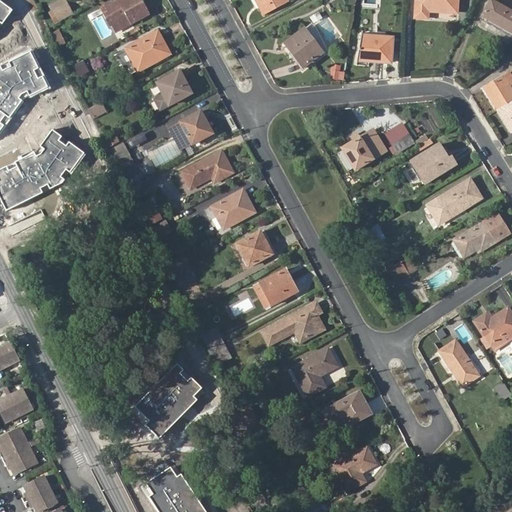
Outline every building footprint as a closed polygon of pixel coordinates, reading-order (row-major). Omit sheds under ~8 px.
[(140,0),(121,0),(103,10),(110,24),(127,15),(131,23),(148,14),(140,0)] [(287,0),(257,0),(261,6),(257,7),(262,15),(288,1),(287,0)] [(455,15),(457,0),(417,0),(415,17),(426,19),(427,11),(455,15)] [(457,0),(455,15),(465,16),(466,0),(457,0)] [(511,9),(499,0),(494,0),(483,16),(511,36),(511,9)] [(0,23),(2,25),(13,10),(0,1),(0,23)] [(54,12),(58,21),(72,13),(67,5),(54,12)] [(131,23),(127,15),(110,24),(114,32),(131,23)] [(50,32),(57,46),(65,43),(58,29),(50,32)] [(302,67),(322,53),(303,30),(291,38),(297,47),(290,51),(302,67)] [(126,49),(116,54),(125,70),(135,65),(138,70),(165,56),(158,42),(162,40),(158,32),(126,49)] [(393,38),(390,38),(359,35),(356,60),(390,62),(393,38)] [(284,43),(290,51),(297,47),(291,38),(284,43)] [(170,54),(162,40),(158,42),(165,56),(170,54)] [(30,97),(48,89),(42,78),(38,80),(34,73),(40,70),(31,51),(9,62),(11,67),(4,71),(2,67),(0,67),(0,130),(21,102),(18,100),(22,94),(27,92),(30,97)] [(77,77),(89,72),(85,64),(73,69),(77,77)] [(333,66),(330,78),(336,80),(340,67),(333,66)] [(156,82),(168,104),(190,93),(178,71),(156,82)] [(485,87),(499,110),(511,101),(511,88),(510,85),(511,83),(511,74),(511,72),(485,87)] [(511,101),(499,110),(511,132),(511,131),(511,101)] [(88,109),(91,116),(105,109),(101,102),(88,109)] [(91,116),(92,118),(106,112),(105,109),(91,116)] [(185,132),(191,144),(211,134),(199,111),(168,129),(174,139),(185,132)] [(384,150),(372,129),(340,146),(341,148),(351,167),(352,168),(384,150)] [(61,139),(51,132),(39,148),(44,151),(41,156),(35,159),(34,156),(0,172),(0,197),(7,211),(40,194),(38,190),(47,185),(50,191),(62,185),(65,180),(61,178),(66,171),(71,174),(85,155),(68,143),(64,148),(58,143),(61,139)] [(174,139),(180,151),(191,144),(185,132),(174,139)] [(408,133),(389,145),(395,154),(414,142),(408,133)] [(110,146),(119,141),(116,135),(107,140),(110,146)] [(174,139),(147,154),(155,170),(182,155),(180,151),(174,139)] [(438,144),(411,160),(419,174),(421,172),(426,181),(455,164),(450,156),(446,158),(442,150),(438,144)] [(120,145),(109,151),(116,165),(127,159),(120,145)] [(351,167),(341,148),(335,152),(345,170),(351,167)] [(220,150),(180,172),(190,189),(210,177),(213,182),(232,172),(220,150)] [(119,172),(130,166),(127,159),(116,165),(119,172)] [(435,198),(439,204),(445,214),(461,205),(463,207),(480,197),(469,178),(435,198)] [(128,189),(134,200),(147,193),(142,182),(128,189)] [(211,205),(223,228),(254,211),(242,189),(211,205)] [(157,209),(145,217),(150,225),(162,218),(157,209)] [(454,239),(459,248),(463,254),(475,248),(478,245),(480,248),(506,232),(495,215),(454,239)] [(165,220),(150,228),(153,235),(169,227),(165,220)] [(381,232),(375,222),(363,229),(369,238),(381,232)] [(171,231),(169,227),(153,235),(155,239),(171,231)] [(381,232),(369,238),(372,244),(384,237),(381,232)] [(231,248),(242,269),(271,254),(259,233),(231,248)] [(416,272),(407,256),(400,260),(407,273),(392,282),(394,286),(416,272)] [(407,273),(400,260),(385,269),(392,282),(407,273)] [(179,264),(169,269),(176,282),(186,276),(179,264)] [(287,280),(289,278),(285,269),(259,283),(271,305),(294,293),(287,280)] [(186,276),(176,282),(178,287),(189,281),(186,276)] [(297,291),(289,278),(287,280),(294,293),(297,291)] [(315,304),(262,333),(268,344),(294,331),(299,341),(322,329),(314,315),(319,312),(315,304)] [(476,322),(480,329),(479,330),(480,332),(482,331),(491,345),(511,331),(511,319),(506,311),(489,322),(485,316),(476,322)] [(201,336),(203,340),(217,333),(215,329),(201,336)] [(203,340),(208,350),(222,343),(223,343),(217,333),(203,340)] [(438,351),(461,387),(478,376),(455,340),(438,351)] [(2,345),(0,341),(0,360),(4,368),(17,362),(19,360),(10,341),(2,345)] [(208,350),(213,359),(226,352),(222,343),(208,350)] [(327,349),(292,368),(307,396),(324,387),(319,377),(317,375),(321,372),(322,375),(337,367),(327,349)] [(213,359),(214,363),(228,355),(226,352),(213,359)] [(493,389),(501,402),(510,396),(501,383),(493,389)] [(10,397),(20,416),(27,413),(33,410),(23,390),(12,396),(10,397)] [(328,420),(327,421),(328,422),(330,421),(334,428),(350,420),(351,424),(369,415),(357,393),(323,411),(328,420)] [(0,401),(0,409),(7,423),(13,420),(20,416),(10,397),(8,397),(0,401)] [(240,410),(243,419),(254,415),(251,406),(240,410)] [(41,418),(33,421),(38,432),(46,428),(41,418)] [(255,418),(245,424),(252,438),(262,432),(255,418)] [(0,438),(0,444),(6,457),(29,446),(20,429),(0,438)] [(6,457),(15,475),(38,463),(29,446),(6,457)] [(365,447),(332,465),(347,491),(365,481),(359,471),(374,463),(365,447)] [(45,477),(25,487),(31,500),(51,490),(50,488),(45,477)] [(31,500),(37,511),(40,511),(58,503),(52,492),(51,490),(31,500)]
